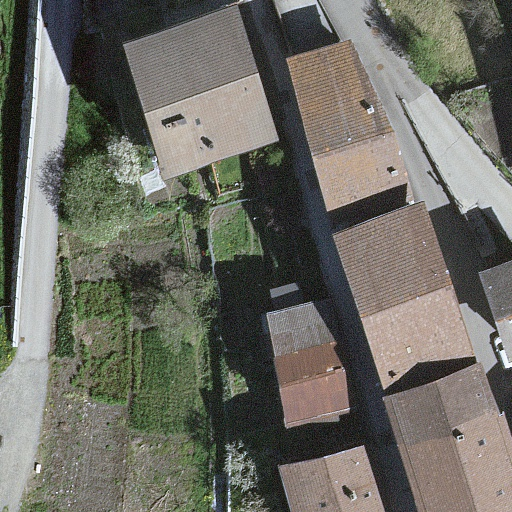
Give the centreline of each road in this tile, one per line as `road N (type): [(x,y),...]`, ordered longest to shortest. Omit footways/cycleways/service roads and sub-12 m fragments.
road 1 (residential): [(400,511),(249,0)]
road 2 (residential): [(511,411),(365,29)]
road 3 (residential): [(511,207),(365,29)]
